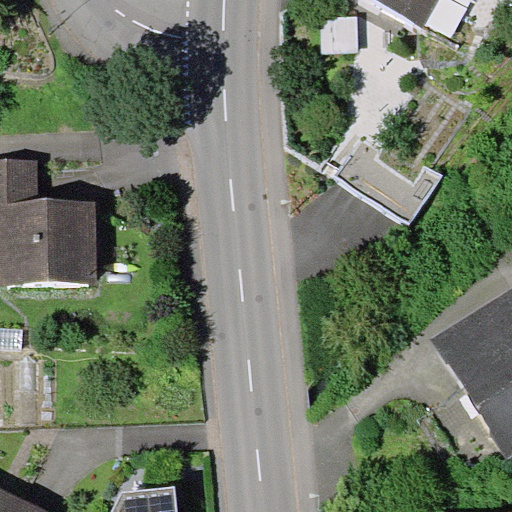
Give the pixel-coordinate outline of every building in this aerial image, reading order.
[(438,0),(375,0),(424,26),(438,0)] [(381,152),(363,139),(336,175),(407,225),(441,177),(426,167),(414,184),(376,158),(381,152)] [(37,160),(0,160),(0,286),(98,284),(96,199),(38,201),(37,160)] [(511,288),(431,339),(507,458),(511,454),(511,288)] [(49,511),(0,486),(0,511),(49,511)] [(177,511),(175,486),(122,492),(111,511),(177,511)]
